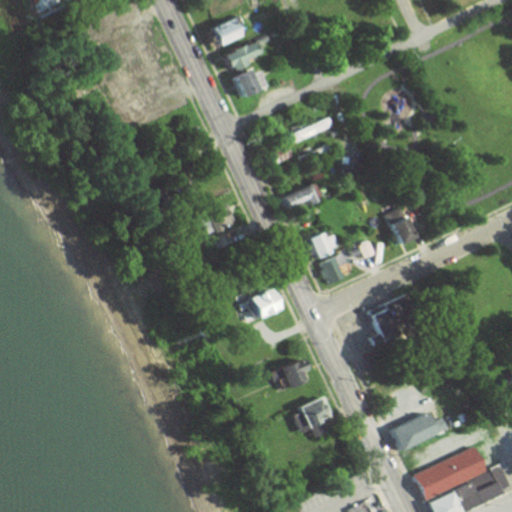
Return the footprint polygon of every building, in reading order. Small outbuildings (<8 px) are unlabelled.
[(203,46),(238,31),(231,16),(196,30),(203,46)] [(246,55),(241,43),(210,55),(217,72),(235,65),(233,60),(246,55)] [(258,87),(252,68),(223,79),(230,98),(258,87)] [(415,114),(414,119),(417,124),(423,126),(429,123),(430,118),(427,112),(421,110),(415,114)] [(281,134),(285,144),(327,129),(323,119),(281,134)] [(263,153),(269,165),(285,156),(279,144),(263,153)] [(315,198),(309,183),(273,199),(277,209),(297,200),(299,205),(315,198)] [(197,233),(225,223),(219,207),(191,216),(197,233)] [(389,245),(408,237),(395,207),(376,215),(389,245)] [(318,239),(316,233),(302,238),(309,260),(324,254),(323,249),(330,246),(326,235),(318,239)] [(319,285),(337,279),(334,267),(341,264),(338,255),(312,263),(319,285)] [(261,294),(259,290),(236,300),(245,321),(273,309),(265,293),(261,294)] [(359,317),(371,338),(392,326),(380,305),(359,317)] [(297,371),(295,361),(262,370),(265,382),(272,380),(274,389),(293,384),(290,373),(297,371)] [(287,406),(295,427),(301,424),(306,437),(318,432),(311,417),(323,412),(315,394),(287,406)] [(385,434),(393,452),(442,430),(434,412),(385,434)] [(406,480),(416,501),(479,472),(469,451),(406,480)] [(418,507),(420,511),(459,511),(506,491),(497,472),(486,476),(490,486),(470,495),(466,485),(418,507)] [(341,510),(341,511),(361,511),(357,502),(341,510)]
